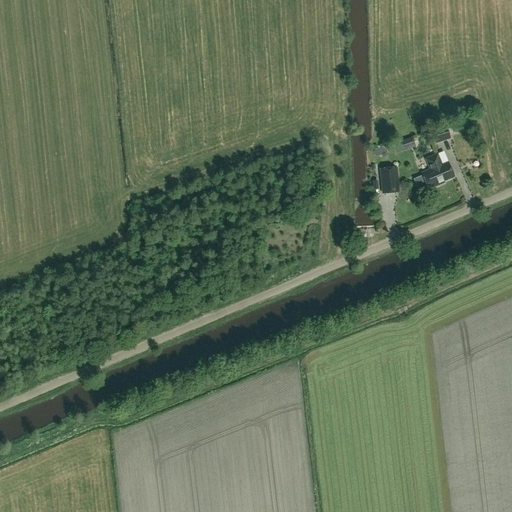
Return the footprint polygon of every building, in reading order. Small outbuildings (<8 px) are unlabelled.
[(445,131),(434,134),(436,140),(446,137),(445,131)] [(405,140),(408,150),(415,147),(412,138),(405,140)] [(438,152),(442,162),(448,160),(444,149),(438,152)] [(426,182),(429,189),(439,185),(438,183),(453,177),(453,175),(455,175),(452,169),(450,169),(447,163),(442,165),(437,155),(426,159),(430,170),(422,173),(423,176),(421,177),(424,183),(426,182)] [(396,167),(380,169),(382,193),(398,191),(396,167)]
